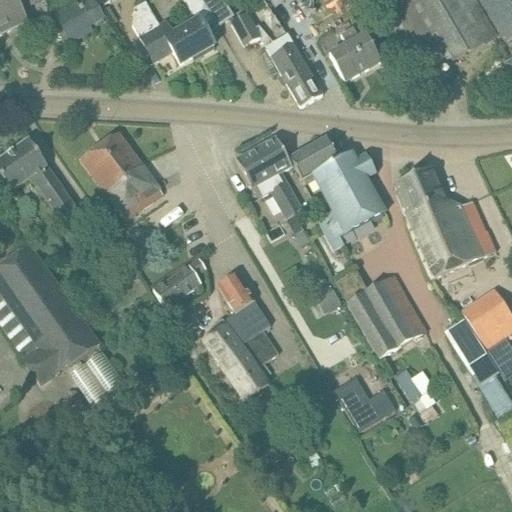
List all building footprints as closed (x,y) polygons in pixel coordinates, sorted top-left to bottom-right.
[(0,0),(0,37),(26,25),(17,7),(14,0),(0,0)] [(92,0),(75,9),(86,30),(106,19),(95,0),(92,0)] [(183,0),(197,22),(199,21),(204,30),(206,34),(218,28),(200,0),(183,0)] [(221,0),(200,0),(218,28),(233,18),(221,0)] [(396,0),(429,54),(439,72),(496,38),(473,0),(396,0)] [(511,66),(505,71),(511,81),(511,0),(477,0),(495,28),(511,57),(511,66)] [(134,12),(132,28),(139,40),(144,48),(154,65),(172,54),(180,67),(214,47),(206,34),(204,30),(199,21),(197,22),(173,36),(166,25),(160,29),(146,5),(134,12)] [(261,40),(301,110),(322,98),(313,80),(294,47),(288,37),(274,45),(259,28),(256,30),(248,16),(232,25),(246,49),(261,40)] [(330,60),(335,67),(344,85),(381,64),(371,47),(366,38),(359,42),(351,31),(338,39),(345,50),(330,60)] [(154,204),(163,197),(118,136),(80,163),(126,223),(143,211),(146,217),(157,210),(154,204)] [(382,218),(372,201),(376,199),(366,181),(376,176),(366,156),(355,162),(352,155),(339,161),(327,139),(290,160),(299,177),(305,187),(313,182),(333,216),(317,225),(333,253),(343,248),(339,242),(382,218)] [(237,163),(236,163),(252,191),(253,191),(259,201),(271,195),(273,198),(295,238),(296,237),(302,248),(309,244),(303,233),(304,233),(295,217),(312,207),(306,197),(296,203),(281,175),(292,169),(285,158),(276,140),(236,162),(237,163)] [(0,162),(0,179),(4,184),(11,194),(30,181),(60,223),(77,212),(40,159),(28,142),(0,162)] [(401,205),(433,283),(494,258),(480,222),(472,204),(460,209),(445,203),(431,171),(393,187),(401,205)] [(68,230),(80,248),(90,241),(78,223),(68,230)] [(22,365),(40,390),(88,356),(96,349),(26,251),(0,269),(0,328),(25,364),(22,365)] [(199,262),(153,293),(165,311),(201,286),(196,278),(206,272),(199,262)] [(335,286),(379,362),(426,335),(394,279),(369,293),(357,273),(335,286)] [(226,322),(237,339),(258,371),(264,367),(280,357),(264,334),(271,330),(265,321),(236,278),(218,290),(235,316),(226,322)] [(461,316),(463,319),(487,355),(511,337),(511,323),(493,295),(461,316)] [(487,355),(463,319),(444,331),(499,419),(511,411),(511,400),(495,375),(499,373),(487,355)] [(222,369),(245,403),(268,388),(237,343),(226,327),(203,343),(222,369)] [(93,408),(99,417),(131,396),(102,355),(92,362),(71,377),(93,408)] [(264,367),(258,371),(266,384),(272,380),(264,367)] [(408,375),(398,381),(415,406),(424,399),(423,398),(434,391),(422,374),(412,381),(408,375)] [(356,381),(334,393),(359,436),(395,414),(384,394),(369,403),(356,381)] [(511,420),(497,429),(511,454),(511,420)]
